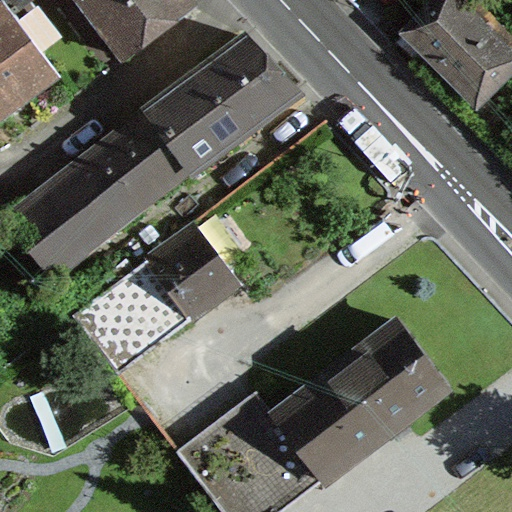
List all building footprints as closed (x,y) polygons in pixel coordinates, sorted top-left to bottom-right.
[(4,0),(6,1),(14,12),(28,0),(4,0)] [(191,0),(84,0),(125,54),(193,2),(191,0)] [(442,64),(477,98),(484,92),(511,63),(511,34),(478,0),(435,0),(407,28),(442,64)] [(0,114),(14,104),(58,71),(14,12),(6,1),(0,5),(0,114)] [(299,87),(247,33),(217,55),(201,66),(217,87),(234,109),(224,117),(236,133),(299,87)] [(217,87),(201,66),(147,107),(148,108),(163,128),(217,87)] [(234,109),(217,87),(163,128),(193,166),(236,133),(224,117),(234,109)] [(484,92),(477,98),(464,111),(492,139),(511,120),(484,92)] [(72,166),(116,225),(193,166),(163,128),(148,108),(109,137),(72,166)] [(7,215),(11,220),(52,273),(116,225),(72,166),(7,215)] [(195,222),(148,257),(192,315),(218,296),(239,280),(195,222)] [(192,315),(148,257),(74,312),(118,370),(192,315)] [(312,385),(361,448),(447,382),(399,319),(355,352),(312,385)] [(312,385),(275,413),(324,476),(361,448),(312,385)] [(178,448),(227,511),(277,511),(324,476),(275,413),(256,389),(178,448)]
